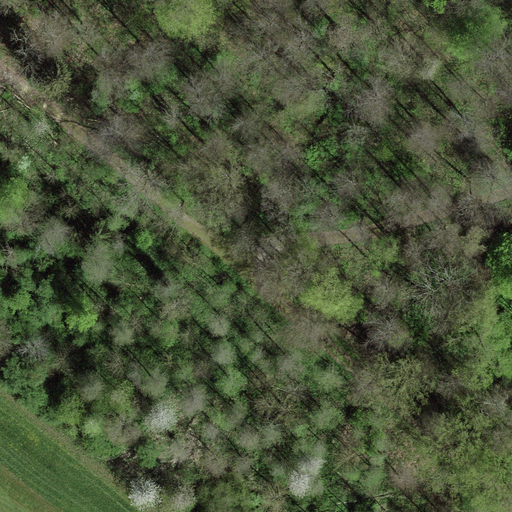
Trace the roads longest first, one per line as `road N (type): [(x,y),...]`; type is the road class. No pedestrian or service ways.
road 1 (track): [(511,466),(0,69)]
road 2 (track): [(511,176),(395,228),(241,254)]
